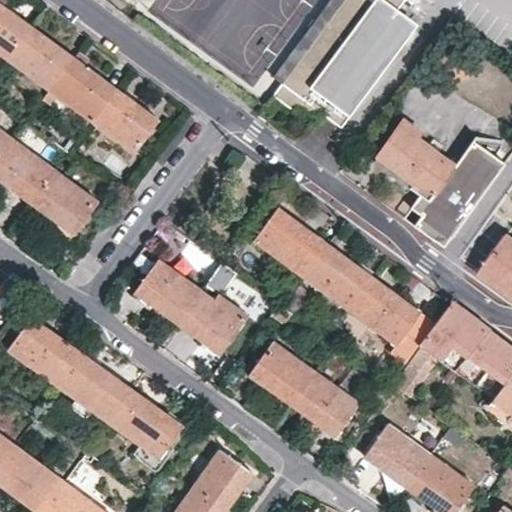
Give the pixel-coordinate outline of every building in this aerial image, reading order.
[(0,0),(0,54),(7,60),(30,28),(3,8),(8,0),(0,0)] [(269,88),(334,0),(321,0),(260,82),(269,88)] [(334,0),(269,88),(260,100),(300,130),(307,119),(314,124),(327,133),(336,122),(404,29),(398,25),(385,15),(396,0),(334,0)] [(72,59),(30,28),(7,60),(49,91),(72,59)] [(114,90),(72,59),(49,91),(91,122),(114,90)] [(155,120),(114,90),(91,122),(131,152),(155,120)] [(429,239),(447,236),(499,165),(471,143),(452,167),(437,155),(440,150),(434,145),(430,149),(416,139),(420,134),(401,121),(374,157),(410,183),(405,189),(424,203),(417,214),(426,222),(419,232),(429,239)] [(0,152),(10,140),(0,132),(0,152)] [(10,140),(0,152),(0,183),(28,204),(52,171),(10,140)] [(371,162),(405,189),(410,183),(374,157),(371,162)] [(28,204),(71,235),(95,202),(52,171),(28,204)] [(324,244),(275,207),(252,239),(300,276),(324,244)] [(179,242),(161,229),(152,242),(170,255),(179,242)] [(439,247),(447,236),(429,239),(439,247)] [(493,287),(511,301),(511,245),(501,237),(474,272),(493,287)] [(300,276),(341,307),(365,275),(324,244),(300,276)] [(131,292),(174,323),(198,290),(156,258),(131,292)] [(174,323),(217,355),(241,321),(198,290),(174,323)] [(289,313),(280,305),(276,303),(267,316),(280,325),(289,313)] [(449,373),(462,359),(486,333),(465,316),(447,303),(445,304),(414,346),(416,348),(434,362),(449,373)] [(7,349),(57,385),(80,353),(30,317),(7,349)] [(511,352),(504,347),(486,333),(462,359),(500,386),(511,369),(511,352)] [(311,372),(269,341),(246,374),(288,405),(311,372)] [(416,348),(389,385),(407,398),(434,362),(416,348)] [(80,353),(57,385),(106,422),(130,389),(80,353)] [(489,401),(511,418),(511,369),(500,386),(489,401)] [(354,403),(311,372),(288,405),(331,435),(354,403)] [(106,422),(156,458),(180,425),(130,389),(106,422)] [(426,454),(385,425),(361,456),(403,486),(426,454)] [(0,463),(13,445),(0,435),(0,463)] [(13,445),(0,463),(0,485),(35,511),(41,511),(63,482),(13,445)] [(213,511),(223,511),(251,472),(218,449),(187,493),(213,511)] [(452,511),(471,486),(426,454),(403,486),(432,507),(439,511),(452,511)] [(371,470),(358,461),(348,475),(361,484),(371,470)] [(41,511),(102,511),(63,482),(41,511)] [(213,511),(187,493),(173,511),(213,511)]
